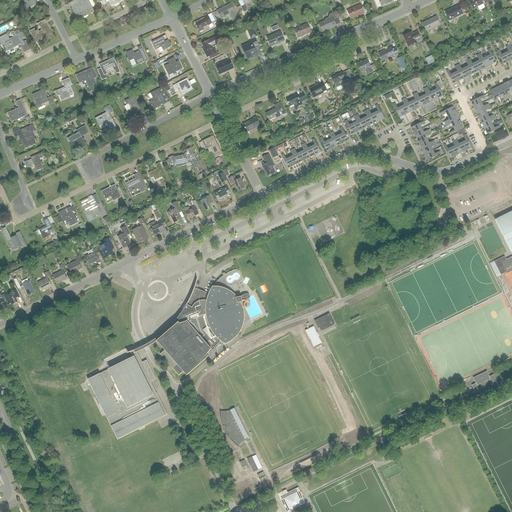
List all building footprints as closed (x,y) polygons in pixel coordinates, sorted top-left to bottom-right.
[(23,0),(27,8),(38,3),(35,0),(23,0)] [(73,9),(78,20),(94,12),(87,0),(76,0),(79,5),(73,9)] [(244,5),(241,0),(240,0),(238,1),(244,12),(247,10),(244,5)] [(491,2),(489,0),(472,0),(469,1),(473,9),(487,2),(488,4),(491,2)] [(217,11),(221,18),(229,14),(233,21),(238,18),(231,4),(217,11)] [(360,4),(360,5),(347,11),(347,10),(351,20),(351,19),(364,13),(364,14),(360,4)] [(449,21),(463,14),(458,5),(445,12),(449,21)] [(336,26),(333,19),(338,17),(336,13),(333,15),(332,13),(330,14),(328,18),(325,19),(324,20),(325,21),(319,23),(323,32),(336,26)] [(199,21),(195,23),(199,30),(200,31),(203,30),(202,28),(208,25),(210,29),(214,27),(212,24),(211,22),(214,20),(211,14),(207,16),(207,14),(204,16),(205,18),(199,21)] [(427,32),(440,25),(436,17),(423,23),(427,32)] [(41,31),(37,33),(35,29),(29,31),(32,35),(35,43),(47,37),(48,39),(52,37),(48,29),(50,29),(45,20),(37,24),(39,27),(40,26),(41,30),(40,30),(41,31)] [(298,38),(311,32),(307,23),(294,29),(298,38)] [(253,27),(247,30),(251,39),(258,36),(253,27)] [(18,30),(14,32),(13,32),(12,32),(12,33),(11,33),(11,34),(11,35),(12,35),(12,36),(13,36),(14,37),(8,40),(6,37),(0,39),(0,41),(1,45),(5,52),(7,51),(9,50),(11,53),(14,51),(13,48),(18,46),(18,47),(21,48),(24,53),(24,52),(30,49),(25,40),(23,41),(22,39),(25,37),(22,31),(19,33),(18,30)] [(271,47),(284,41),(280,32),(267,38),(271,47)] [(408,47),(417,43),(422,41),(418,32),(413,34),(412,32),(403,36),(408,47)] [(163,37),(152,42),(155,50),(158,49),(160,52),(163,51),(171,47),(168,40),(165,42),(163,37)] [(214,50),(212,47),(219,43),(216,37),(202,44),(205,51),(204,51),(207,58),(216,53),(215,49),(214,50)] [(254,47),(258,45),(255,39),(249,42),(250,43),(242,46),(248,60),(258,56),(254,47)] [(396,48),(392,49),(391,47),(379,54),(382,60),(395,54),(395,56),(399,54),(396,48)] [(490,56),(487,57),(491,65),(496,62),(490,49),(487,50),(490,56)] [(132,50),(126,53),(129,61),(134,59),(136,65),(147,61),(143,50),(134,54),(132,50)] [(509,62),(505,53),(502,55),(499,50),(497,51),(503,64),(509,62)] [(491,65),(487,57),(483,58),(481,54),(479,55),(485,68),(491,65)] [(432,55),(425,59),(428,65),(434,62),(432,55)] [(479,61),(476,62),(480,70),(485,68),(479,55),(476,56),(479,61)] [(174,57),(167,61),(169,64),(164,66),(169,76),(182,69),(178,61),(176,62),(174,57)] [(402,70),(407,68),(402,57),(397,59),(401,67),(402,70)] [(115,71),(116,74),(120,72),(114,58),(99,65),(101,68),(97,70),(102,80),(108,78),(106,75),(107,74),(105,70),(113,67),(114,70),(114,71),(115,71)] [(375,64),(370,66),(367,59),(357,65),(360,72),(365,70),(368,75),(372,72),(377,69),(375,64)] [(480,70),(476,62),(472,64),(470,59),(468,60),(474,73),(480,70)] [(229,60),(216,65),(220,74),(233,68),(229,60)] [(468,66),(465,68),(469,76),(474,73),(468,60),(466,61),(468,66)] [(469,76),(465,68),(461,69),(459,65),(457,66),(463,78),(469,76)] [(457,72),(454,73),(458,81),(463,78),(457,66),(455,67),(457,72)] [(85,71),(75,75),(79,84),(82,82),(83,85),(84,85),(87,92),(90,90),(91,92),(95,90),(94,86),(97,85),(94,79),(97,77),(94,69),(85,73),(85,71)] [(458,81),(454,73),(451,75),(448,70),(446,71),(452,84),(458,81)] [(346,79),(346,80),(347,83),(350,81),(349,78),(346,72),(343,74),(342,72),(331,77),(335,84),(336,88),(342,85),(343,81),(343,80),(346,79)] [(69,78),(62,81),(64,87),(55,92),(57,96),(59,95),(62,101),(69,98),(69,97),(73,95),(69,86),(72,85),(69,78)] [(187,78),(173,86),(176,92),(180,90),(182,95),(193,90),(187,78)] [(319,85),(310,89),(314,97),(326,90),(322,82),(318,84),(319,85)] [(433,91),(437,99),(443,96),(436,83),(434,84),(437,89),(433,91)] [(501,86),(507,99),(509,97),(507,92),(510,91),(506,83),(501,86)] [(495,88),(499,96),(502,95),(505,100),(507,99),(501,86),(495,88)] [(151,100),(152,102),(150,102),(152,105),(151,105),(152,107),(152,106),(154,110),(162,106),(161,106),(160,104),(161,103),(162,104),(165,102),(163,99),(167,97),(162,87),(150,93),(151,94),(151,93),(154,98),(151,100)] [(426,88),(432,101),(437,99),(433,91),(430,92),(428,87),(426,88)] [(432,101),(426,88),(423,90),(426,94),(422,96),(426,104),(432,101)] [(496,104),(499,103),(496,98),(499,96),(495,88),(490,91),(496,104)] [(36,103),(37,107),(39,110),(43,108),(41,105),(49,102),(50,104),(53,103),(50,97),(47,98),(43,90),(32,95),(34,99),(36,98),(38,103),(36,103)] [(297,94),(286,100),(290,106),(295,104),(297,107),(302,104),(301,102),(306,99),(304,93),(298,96),(297,94)] [(415,94),(421,107),(426,104),(422,96),(419,97),(417,93),(415,94)] [(412,101),(416,110),(421,107),(415,94),(412,95),(415,100),(412,101)] [(484,95),(471,102),(473,107),(481,103),(480,100),(485,98),(484,95)] [(134,96),(124,101),(127,105),(128,104),(131,110),(127,112),(132,120),(138,116),(136,113),(141,110),(134,96)] [(404,99),(410,112),(416,110),(412,101),(409,103),(406,98),(404,99)] [(401,107),(405,115),(410,112),(404,99),(402,100),(404,105),(401,107)] [(19,108),(7,113),(11,122),(15,120),(15,121),(27,116),(21,100),(16,102),(19,108)] [(405,115),(401,107),(398,108),(395,103),(393,105),(399,118),(405,115)] [(481,103),(473,107),(476,113),(489,106),(488,104),(483,107),(481,103)] [(110,105),(104,108),(106,113),(95,119),(99,127),(106,123),(111,134),(118,130),(109,114),(114,111),(110,105)] [(378,111),(375,113),(379,121),(384,118),(378,105),(375,106),(378,111)] [(286,113),(284,109),(283,107),(280,109),(278,106),(275,107),(276,109),(266,114),(267,116),(266,116),(267,118),(267,117),(269,120),(275,117),(277,120),(280,118),(280,117),(286,113)] [(489,106),(476,113),(479,118),(487,114),(485,111),(490,108),(489,106)] [(447,116),(455,112),(453,107),(440,113),(441,116),(446,113),(447,116)] [(369,109),(367,110),(373,124),(379,121),(375,113),(372,114),(369,109)] [(367,117),(364,118),(368,126),(373,124),(367,110),(365,111),(367,117)] [(445,124),(458,118),(455,112),(447,116),(449,120),(444,122),(445,124)] [(487,114),(479,118),(482,124),(495,117),(494,115),(488,117),(487,114)] [(368,126),(364,118),(361,120),(358,115),(356,116),(363,129),(368,126)] [(356,122),(353,124),(357,132),(363,129),(356,116),(354,117),(356,122)] [(243,124),(246,132),(260,125),(256,117),(253,118),(253,119),(243,124)] [(495,117),(482,124),(484,129),(492,125),(491,122),(496,119),(495,117)] [(458,118),(445,124),(446,127),(451,124),(453,127),(461,123),(458,118)] [(357,132),(353,124),(350,125),(347,120),(345,121),(351,135),(357,132)] [(414,133),(422,129),(420,126),(425,123),(424,121),(411,128),(414,133)] [(461,123),(453,127),(454,130),(449,133),(451,135),(464,129),(461,123)] [(33,125),(13,133),(15,138),(19,136),(21,139),(20,140),(24,149),(36,144),(35,144),(33,140),(36,139),(35,139),(32,132),(36,131),(33,125)] [(492,125),(484,129),(487,135),(500,128),(499,126),(494,128),(492,125)] [(87,146),(81,137),(89,133),(85,126),(76,130),(78,133),(68,138),(70,143),(76,140),(81,149),(87,146)] [(339,135),(343,143),(348,140),(342,127),(340,129),(342,134),(339,135)] [(422,129),(414,133),(416,139),(430,132),(429,130),(423,132),(422,129)] [(331,133),(337,146),(343,143),(339,135),(336,137),(333,132),(331,133)] [(430,132),(416,139),(419,144),(427,140),(426,137),(431,134),(430,132)] [(337,146),(331,133),(329,134),(331,139),(328,141),(332,149),(337,146)] [(462,143),(466,151),(472,148),(465,135),(463,136),(465,141),(462,143)] [(222,155),(216,141),(213,136),(198,143),(202,151),(206,149),(205,148),(211,145),(215,152),(213,152),(216,157),(222,155)] [(332,149),(328,141),(325,142),(322,137),(320,138),(326,151),(332,149)] [(311,147),(315,155),(321,152),(314,139),(312,140),(315,145),(311,147)] [(460,153),(466,151),(462,143),(459,144),(456,139),(454,140),(460,153)] [(427,140),(419,144),(422,149),(435,143),(434,141),(429,143),(427,140)] [(460,153),(454,140),(452,141),(454,146),(451,148),(455,156),(460,153)] [(435,143),(422,149),(425,155),(433,151),(431,148),(436,145),(435,143)] [(315,155),(311,147),(308,149),(306,144),(303,145),(310,157),(315,155)] [(449,158),(455,156),(451,148),(448,149),(446,144),(443,145),(449,158)] [(300,152),(304,160),(310,157),(303,145),(301,146),(304,151),(300,152)] [(168,158),(172,165),(174,165),(174,167),(191,164),(193,169),(199,166),(190,148),(185,150),(187,153),(184,154),(174,157),(173,155),(168,158)] [(304,160),(300,152),(298,154),(295,149),(292,150),(299,163),(304,160)] [(299,163),(292,150),(291,151),(293,156),(290,158),(293,166),(299,163)] [(433,151),(425,155),(427,160),(441,154),(439,151),(434,154),(433,151)] [(39,159),(45,157),(43,152),(31,158),(31,159),(25,162),(27,166),(33,164),(37,171),(43,168),(39,159)] [(275,165),(271,157),(269,154),(263,157),(266,164),(262,166),(268,176),(275,173),(272,167),(275,165)] [(293,166),(290,158),(287,160),(284,154),(282,156),(288,168),(293,166)] [(162,179),(165,185),(169,183),(159,163),(154,165),(156,169),(148,173),(153,184),(162,179)] [(218,175),(222,183),(227,181),(223,172),(219,174),(218,174),(218,175)] [(125,184),(130,193),(139,189),(141,193),(145,191),(137,174),(134,175),(135,179),(125,184)] [(237,180),(234,176),(228,179),(231,184),(233,183),(237,192),(245,188),(241,182),(242,182),(240,178),(237,180)] [(110,197),(112,201),(120,197),(114,185),(101,192),(105,200),(110,197)] [(227,187),(214,193),(218,201),(225,198),(225,197),(230,194),(227,187)] [(206,199),(200,201),(205,211),(211,208),(209,205),(213,203),(209,196),(205,198),(206,199)] [(88,198),(80,202),(87,216),(91,214),(93,218),(101,214),(99,210),(94,200),(90,202),(88,198)] [(200,209),(197,203),(195,200),(192,202),(195,207),(190,209),(189,208),(188,207),(184,209),(189,219),(198,214),(197,211),(200,209)] [(126,201),(123,202),(127,210),(125,211),(127,214),(131,212),(130,209),(126,201)] [(171,204),(174,209),(167,213),(169,217),(170,216),(174,223),(182,219),(179,212),(181,211),(177,201),(171,204)] [(59,215),(55,217),(58,224),(66,220),(70,227),(78,223),(70,207),(58,213),(59,215)] [(511,211),(495,220),(511,253),(511,252),(511,211)] [(46,227),(39,230),(43,239),(55,233),(47,218),(43,221),(46,227)] [(159,223),(157,225),(155,221),(149,224),(154,235),(160,232),(161,233),(165,231),(163,227),(166,225),(163,219),(158,222),(159,223)] [(120,229),(123,234),(117,237),(123,248),(131,244),(126,236),(130,234),(126,226),(120,229)] [(142,226),(132,231),(139,244),(148,239),(142,226)] [(8,233),(4,235),(11,249),(21,244),(23,249),(27,247),(20,232),(16,234),(17,236),(11,239),(8,233)] [(112,245),(109,239),(104,241),(105,244),(100,246),(105,257),(113,253),(109,246),(112,245)] [(88,255),(84,257),(89,266),(99,260),(97,257),(101,255),(97,248),(93,250),(93,249),(87,252),(88,255)] [(75,259),(76,261),(67,265),(72,274),(82,269),(80,265),(83,263),(80,256),(75,259)] [(494,262),(501,275),(508,272),(506,270),(507,269),(508,272),(511,270),(511,257),(506,260),(505,257),(501,259),(494,262)] [(62,264),(59,266),(62,271),(52,276),(57,284),(66,279),(64,274),(67,273),(62,264)] [(44,274),(46,279),(37,283),(42,291),(51,286),(49,282),(52,280),(47,272),(44,274)] [(27,279),(22,282),(23,284),(22,284),(28,296),(35,292),(29,281),(28,281),(27,279)] [(141,347),(137,349),(139,351),(142,350),(145,348),(148,347),(151,345),(154,343),(157,341),(165,350),(160,354),(162,356),(170,365),(172,368),(179,375),(182,373),(183,371),(187,375),(206,358),(208,357),(209,356),(207,354),(211,349),(214,347),(215,347),(220,341),(221,342),(222,342),(223,343),(224,344),(225,344),(226,344),(229,342),(232,340),(234,339),(235,338),(237,336),(239,333),(241,330),(242,327),(243,325),(244,322),(244,321),(240,312),(243,309),(243,308),(242,305),(241,302),(242,302),(250,298),(250,297),(249,294),(248,294),(247,294),(246,294),(245,294),(244,295),(243,295),(242,295),(242,296),(241,297),(238,297),(237,297),(235,294),(232,292),(229,290),(226,289),(223,288),(220,287),(216,286),(213,286),(212,286),(212,288),(211,289),(210,291),(209,292),(208,294),(207,293),(198,290),(195,288),(194,288),(193,290),(192,292),(191,295),(191,297),(190,299),(189,299),(187,304),(186,305),(185,306),(185,308),(184,309),(183,310),(183,311),(182,312),(181,313),(180,314),(179,316),(178,317),(177,319),(176,320),(174,322),(176,324),(163,335),(162,334),(160,335),(158,337),(156,338),(154,339),(152,341),(150,342),(147,344),(144,346),(141,347)] [(7,295),(11,303),(12,305),(17,302),(15,299),(19,297),(15,289),(11,291),(12,293),(7,295)] [(11,303),(7,295),(6,294),(1,296),(1,295),(0,295),(0,303),(0,304),(4,302),(6,306),(11,303)] [(334,324),(329,314),(314,321),(318,328),(319,328),(321,331),(334,324)] [(311,328),(306,331),(313,347),(319,344),(321,343),(313,327),(311,328)] [(94,377),(88,380),(95,394),(96,397),(97,398),(97,399),(107,418),(108,420),(117,439),(167,414),(161,403),(157,393),(156,393),(151,382),(156,379),(146,360),(145,361),(142,362),(137,352),(139,351),(137,349),(135,350),(132,351),(129,352),(129,353),(131,352),(133,357),(129,359),(108,369),(108,370),(100,374),(99,374),(98,371),(93,374),(94,377)] [(472,386),(477,396),(487,391),(488,390),(489,390),(498,385),(493,375),(489,377),(487,372),(473,378),(476,384),(472,386),(472,385),(472,386)] [(221,410),(220,410),(220,413),(221,417),(221,420),(222,423),(223,426),(224,426),(225,429),(227,431),(229,435),(228,435),(227,435),(229,438),(231,440),(234,443),(236,445),(239,447),(238,446),(243,440),(245,439),(238,426),(240,425),(239,423),(237,424),(230,410),(228,411),(224,411),(221,411),(221,410)] [(253,472),(258,470),(252,457),(247,459),(253,472)] [(286,490),(277,494),(286,511),(295,511),(294,509),(302,505),(299,500),(303,498),(298,488),(288,493),(286,490)]
